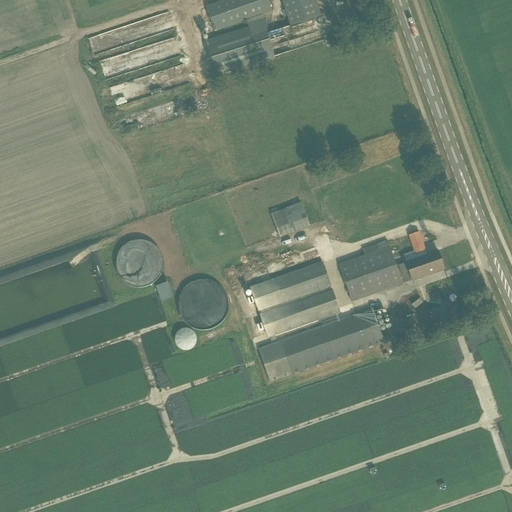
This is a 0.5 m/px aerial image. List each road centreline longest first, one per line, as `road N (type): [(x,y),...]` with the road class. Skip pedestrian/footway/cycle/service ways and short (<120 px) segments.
road 1 (primary): [(511,296),(402,0)]
road 2 (track): [(192,6),(0,65)]
